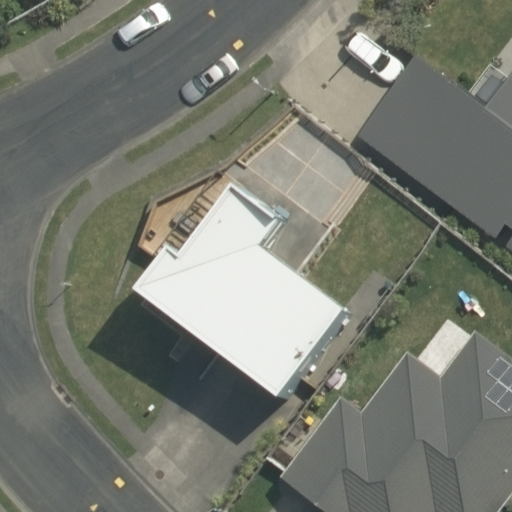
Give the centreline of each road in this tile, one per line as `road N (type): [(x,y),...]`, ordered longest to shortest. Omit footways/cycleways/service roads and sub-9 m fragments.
road 1 (residential): [(0,172),(236,0)]
road 2 (residential): [(0,391),(125,511)]
